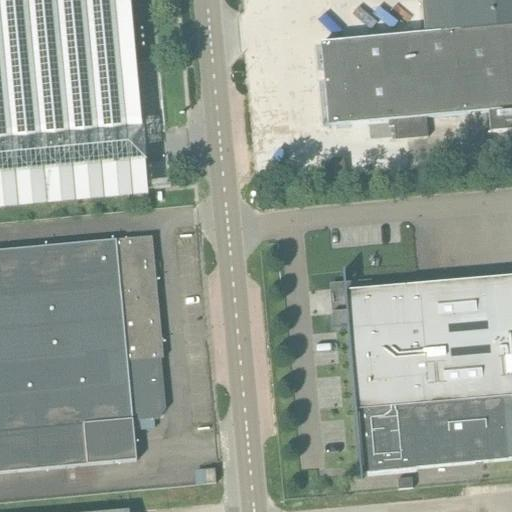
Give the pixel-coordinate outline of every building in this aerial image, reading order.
[(0,0),(0,145),(139,133),(128,0),(0,0)] [(511,0),(422,0),(426,35),(321,46),(328,128),(388,123),(388,128),(393,128),(395,142),(427,139),(426,119),(486,114),(488,135),(511,133),(511,0)] [(321,182),(333,180),(331,161),(320,162),(320,173),(321,182)] [(132,199),(133,208),(148,207),(147,198),(132,199)] [(152,238),(0,252),(0,475),(136,463),(133,423),(158,420),(166,411),(161,360),(163,360),(152,238)] [(511,278),(372,290),(372,282),(341,284),(343,314),(332,315),(333,328),(347,327),(360,480),(362,480),(361,475),(511,461),(511,278)] [(217,486),(217,485),(216,471),(206,472),(207,486),(207,487),(217,486)]
